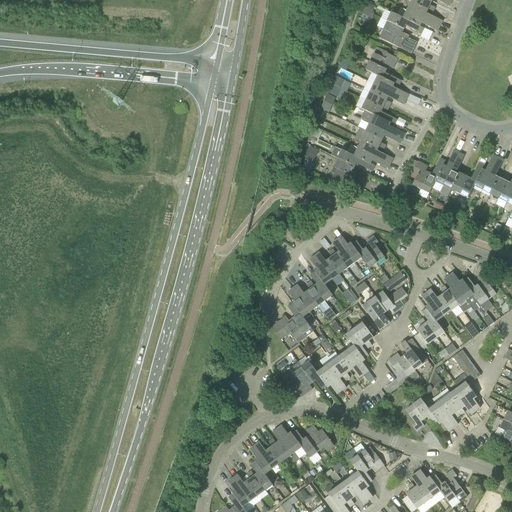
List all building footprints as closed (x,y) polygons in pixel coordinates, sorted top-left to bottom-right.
[(430,6),(432,2),(428,0),(412,0),(411,3),(428,11),(432,13),(435,8),(434,8),(430,6)] [(375,6),(364,2),(361,9),(360,11),(366,14),(367,12),(371,14),(375,6)] [(407,10),(440,26),(443,21),(431,16),(430,16),(426,14),(428,11),(411,3),(407,10)] [(438,32),(440,26),(407,10),(403,18),(420,27),(422,23),(426,25),(426,26),(438,32)] [(373,15),(371,14),(367,12),(366,14),(364,17),(371,20),(373,15)] [(424,29),(420,27),(403,18),(403,19),(392,14),(388,22),(404,29),(406,26),(410,28),(422,34),(424,29)] [(402,33),(404,29),(388,22),(380,39),(401,49),(407,35),(402,33)] [(393,69),(397,59),(377,49),(370,63),(386,70),(388,67),(393,69)] [(386,70),(370,63),(366,71),(378,77),(394,84),(398,86),(401,81),(389,75),(389,76),(384,74),(386,70)] [(332,85),(332,86),(341,90),(345,81),(336,77),(332,85)] [(378,77),(374,85),(406,100),(409,95),(397,89),(397,90),(392,88),(394,84),(378,77)] [(404,105),(406,100),(374,85),(370,93),(370,94),(386,101),(388,97),(392,99),(392,100),(404,105)] [(387,112),(389,106),(385,104),(386,101),(370,94),(370,93),(364,90),(360,98),(366,101),(382,109),(387,112)] [(362,110),(365,111),(364,112),(390,123),(394,125),(397,120),(385,114),(385,115),(380,113),(382,109),(366,101),(362,110)] [(329,114),(333,105),(329,104),(325,102),(321,111),(329,114)] [(364,112),(361,119),(370,124),(403,139),(405,134),(393,128),(393,129),(388,127),(390,123),(364,112)] [(366,132),(382,139),(384,136),(389,138),(388,139),(400,144),(403,139),(370,124),(366,132)] [(314,129),(312,135),(319,138),(322,132),(314,129)] [(381,144),(382,139),(366,132),(362,140),(378,148),(383,151),(386,145),(385,145),(385,146),(381,144)] [(358,148),(391,164),(393,159),(381,153),(381,154),(377,152),(378,148),(362,140),(358,148)] [(373,161),(377,163),(376,164),(388,169),(391,164),(358,148),(351,145),(347,153),(371,164),(373,161)] [(313,162),(319,151),(310,147),(304,157),(313,162)] [(338,159),(355,167),(357,163),(361,165),(360,166),(372,172),(375,166),(371,164),(347,153),(342,151),(338,159)] [(459,153),(454,151),(448,163),(449,163),(447,168),(443,166),(432,189),(440,193),(459,153)] [(459,168),(465,156),(459,153),(440,193),(448,197),(451,191),(460,174),(456,172),(458,167),(459,168)] [(481,191),(498,158),(493,155),(487,167),(488,168),(486,172),(482,170),(474,187),(481,191)] [(490,195),(498,178),(494,176),(497,172),(503,161),(498,158),(481,191),(490,195)] [(351,188),(353,183),(358,173),(353,171),(355,167),(338,159),(334,168),(332,173),(334,174),(331,181),(338,183),(338,184),(351,188)] [(433,175),(429,173),(421,190),(419,194),(427,198),(432,189),(443,166),(446,161),(440,159),(434,171),(435,171),(433,175)] [(305,160),(302,172),(308,174),(309,172),(311,172),(313,162),(305,160)] [(417,176),(412,185),(421,190),(429,173),(426,172),(428,167),(418,162),(412,174),(417,176)] [(474,187),(482,170),(484,166),(479,163),(473,175),(474,176),(472,180),(468,178),(467,178),(459,195),(468,199),(474,187)] [(464,176),(460,174),(451,191),(459,195),(467,178),(468,178),(470,173),(465,171),(466,171),(464,176)] [(502,180),(498,178),(490,195),(498,199),(507,183),(509,178),(504,175),(504,176),(502,180)] [(511,181),(511,184),(507,183),(498,199),(506,203),(511,191),(511,179),(511,180),(511,179),(511,181)] [(459,215),(463,208),(456,204),(452,211),(459,215)] [(464,209),(461,215),(466,218),(469,212),(464,209)] [(345,235),(351,243),(362,258),(361,258),(370,269),(377,263),(366,249),(363,251),(362,250),(362,251),(360,247),(361,247),(357,242),(349,232),(345,235)] [(377,263),(385,258),(375,244),(378,242),(374,236),(366,242),(369,246),(366,249),(377,263)] [(345,242),(342,237),(337,240),(354,263),(361,258),(362,258),(351,243),(347,246),(345,242)] [(347,269),(354,263),(337,240),(332,244),(336,248),(337,248),(338,249),(338,250),(339,252),(337,254),(336,254),(347,269)] [(329,260),(339,274),(347,269),(336,254),(337,254),(333,250),(329,253),(329,254),(329,253),(332,257),(331,257),(332,257),(329,260)] [(332,280),(339,274),(329,260),(325,262),(322,258),(323,258),(320,253),(315,256),(332,280)] [(325,285),(332,280),(315,256),(310,260),(314,265),(315,264),(317,267),(317,268),(314,271),(315,273),(325,285)] [(314,286),(325,301),(333,296),(325,285),(315,273),(311,276),(314,281),(315,280),(316,282),(317,284),(314,286)] [(401,273),(384,286),(389,293),(406,280),(401,273)] [(488,300),(496,295),(487,281),(490,279),(486,273),(478,279),(481,282),(480,282),(481,283),(478,286),(488,300)] [(464,282),(463,280),(460,282),(453,274),(448,277),(471,307),(478,302),(464,282)] [(451,289),(448,291),(458,306),(464,313),(471,307),(448,277),(444,280),(448,285),(450,286),(449,287),(451,289)] [(488,300),(478,286),(475,288),(469,279),(464,282),(478,302),(481,306),(488,300)] [(368,288),(365,283),(355,290),(359,295),(368,288)] [(311,312),(318,307),(307,292),(304,294),(297,285),(292,288),(311,312)] [(307,292),(318,307),(325,301),(314,286),(307,292)] [(440,297),(451,311),(458,306),(448,291),(445,287),(440,290),(441,290),(443,293),(443,294),(444,294),(440,297)] [(292,303),(293,305),(307,323),(313,318),(312,317),(313,316),(310,312),(311,312),(292,288),(288,292),(292,297),(293,297),(294,298),(295,301),(292,303)] [(402,288),(393,295),(388,299),(383,292),(376,298),(386,312),(390,310),(393,313),(392,314),(393,314),(402,307),(398,302),(407,295),(402,288)] [(426,293),(443,317),(451,311),(440,297),(438,299),(431,290),(426,293)] [(443,317),(426,293),(422,297),(425,302),(426,301),(427,303),(429,305),(425,308),(427,310),(436,322),(443,317)] [(356,302),(352,297),(347,300),(351,305),(356,302)] [(376,298),(368,303),(363,307),(380,330),(385,326),(385,327),(390,323),(386,318),(386,319),(383,316),(384,315),(383,315),(386,312),(376,298)] [(314,332),(311,328),(307,323),(293,305),(289,308),(292,313),(293,313),(294,314),(296,317),(293,319),(306,338),(314,332)] [(478,331),(481,329),(476,322),(487,314),(482,307),(468,317),(478,331)] [(330,320),(336,315),(330,308),(323,314),(330,320)] [(436,322),(427,310),(422,313),(426,318),(427,317),(428,319),(429,321),(426,324),(437,338),(444,333),(436,322)] [(494,323),(489,316),(483,320),(488,327),(494,323)] [(291,333),(299,343),(306,338),(293,319),(289,322),(286,317),(277,324),(271,328),(280,340),(291,333)] [(427,345),(437,338),(426,324),(423,319),(419,322),(419,323),(420,324),(422,327),(417,330),(419,334),(415,337),(423,348),(427,345)] [(341,329),(336,322),(330,326),(335,333),(341,329)] [(369,342),(374,338),(362,323),(354,330),(365,345),(364,345),(367,349),(372,346),(372,345),(371,346),(370,344),(370,343),(369,342)] [(472,340),(479,334),(471,323),(464,329),(466,332),(472,340)] [(361,347),(364,345),(365,345),(354,330),(346,336),(354,346),(364,359),(368,355),(365,351),(364,351),(362,349),(363,349),(361,347)] [(465,345),(472,340),(466,332),(459,337),(465,345)] [(406,343),(405,342),(400,345),(404,350),(405,350),(406,352),(407,354),(404,356),(415,371),(423,365),(428,361),(412,339),(406,343)] [(321,345),(326,352),(332,348),(327,341),(321,345)] [(457,350),(453,344),(445,349),(448,353),(450,356),(457,350)] [(347,351),(364,375),(369,372),(365,367),(364,367),(363,366),(363,365),(362,363),(365,361),(364,359),(354,346),(347,351)] [(466,356),(463,350),(453,357),(457,363),(466,356)] [(359,378),(364,375),(347,351),(339,357),(350,371),(353,369),(354,370),(357,373),(356,373),(359,378)] [(350,371),(339,357),(336,352),(329,358),(342,377),(346,381),(350,378),(347,374),(350,371)] [(402,370),(407,376),(415,371),(404,356),(401,358),(398,354),(389,361),(398,373),(402,370)] [(324,367),(342,391),(346,388),(340,379),(342,377),(329,358),(328,356),(320,362),(324,367)] [(466,356),(457,363),(460,368),(470,361),(466,356)] [(464,373),(474,366),(470,361),(460,368),(464,373)] [(286,368),(282,363),(276,367),(280,372),(286,368)] [(309,363),(302,368),(313,383),(316,380),(318,383),(318,382),(319,384),(318,385),(322,390),(326,386),(327,386),(317,373),(309,363)] [(468,378),(477,371),(474,366),(464,373),(468,378)] [(337,395),(342,391),(324,367),(317,373),(327,386),(326,386),(328,388),(331,385),(333,388),(334,389),(334,390),(337,395)] [(444,372),(440,367),(435,371),(439,376),(444,372)] [(292,385),(301,398),(313,389),(309,385),(313,383),(302,368),(294,374),(299,380),(292,385)] [(481,376),(477,371),(468,378),(471,383),(481,376)] [(435,372),(431,382),(435,388),(443,382),(435,372)] [(477,397),(466,383),(458,388),(476,412),(480,408),(477,404),(476,404),(473,400),(477,397)] [(430,385),(425,389),(428,394),(433,390),(430,385)] [(471,415),(476,412),(458,388),(451,394),(462,408),(465,406),(468,410),(467,410),(471,415)] [(462,408),(451,394),(444,399),(454,414),(457,418),(462,415),(461,415),(458,411),(462,408)] [(444,399),(436,405),(453,428),(458,425),(454,420),(451,417),(451,416),(454,414),(444,399)] [(414,405),(425,419),(428,417),(428,418),(431,421),(430,422),(434,426),(438,423),(429,410),(421,400),(414,405)] [(424,426),(421,422),(425,419),(414,405),(406,411),(407,412),(415,423),(412,426),(416,432),(424,426)] [(449,432),(453,428),(436,405),(429,410),(438,423),(439,425),(443,422),(446,426),(445,427),(449,432)] [(511,424),(504,420),(500,429),(504,431),(501,437),(511,442),(511,424)] [(292,435),(293,435),(291,433),(288,435),(287,435),(285,432),(285,431),(282,426),(276,430),(294,453),(301,448),(292,435)] [(319,433),(314,426),(306,431),(307,432),(309,435),(310,436),(306,439),(317,453),(324,448),(327,452),(334,446),(322,430),(319,433)] [(286,459),(294,453),(276,430),(272,433),(276,438),(277,437),(278,439),(279,442),(276,444),(275,445),(286,459)] [(309,458),(317,453),(306,439),(303,441),(302,440),(300,437),(301,436),(297,431),(293,435),(292,435),(301,448),(302,448),(309,458)] [(268,450),(279,464),(286,459),(275,445),(276,444),(273,439),(269,443),(271,444),(270,445),(272,447),(268,450)] [(279,464),(268,450),(266,452),(265,451),(262,448),(263,447),(260,443),(255,446),(272,470),(276,474),(283,469),(279,464)] [(272,470),(255,446),(250,449),(254,454),(255,454),(256,455),(256,456),(257,458),(254,460),(255,462),(265,475),(272,470)] [(375,473),(384,466),(375,454),(371,457),(366,451),(358,456),(369,471),(372,468),(372,469),(373,469),(375,472),(375,473)] [(397,459),(395,452),(388,454),(390,461),(397,459)] [(365,473),(369,471),(358,456),(350,462),(358,472),(358,473),(368,485),(372,482),(369,477),(368,477),(367,476),(367,475),(365,473)] [(255,462),(251,465),(254,470),(255,470),(256,471),(256,472),(258,474),(255,476),(254,476),(265,491),(273,485),(265,475),(255,462)] [(328,477),(334,473),(331,469),(325,474),(328,477)] [(445,476),(448,480),(445,483),(456,497),(460,503),(468,497),(454,478),(457,476),(453,470),(445,476)] [(421,471),(416,474),(433,497),(437,503),(444,497),(431,479),(430,477),(427,480),(424,476),(424,477),(423,476),(424,475),(421,471)] [(250,479),(247,482),(258,496),(260,500),(268,494),(265,491),(254,476),(255,476),(251,472),(247,475),(247,476),(248,475),(250,478),(250,479)] [(351,478),(368,501),(373,498),(369,493),(368,493),(367,492),(368,491),(366,489),(369,487),(368,485),(358,473),(351,478)] [(425,503),(433,497),(416,474),(411,477),(415,482),(416,482),(419,486),(415,488),(425,503)] [(241,480),(238,475),(233,478),(251,502),(258,496),(247,482),(244,484),(242,482),(241,480)] [(445,483),(442,485),(439,481),(439,482),(439,481),(436,476),(431,479),(444,497),(448,503),(456,497),(445,483)] [(233,494),(243,507),(247,511),(248,511),(255,507),(251,502),(233,478),(228,482),(232,487),(233,486),(235,489),(235,490),(232,493),(233,495),(233,494)] [(368,501),(351,478),(343,483),(354,498),(357,495),(358,496),(361,499),(360,500),(364,505),(368,501)] [(347,503),(350,508),(354,504),(352,503),(353,502),(351,500),(354,498),(343,483),(336,489),(347,503)] [(411,491),(406,495),(417,509),(425,503),(415,488),(412,484),(408,487),(409,489),(411,491)] [(291,495),(296,491),(292,486),(287,490),(291,495)] [(330,496),(325,500),(333,511),(349,511),(347,509),(346,510),(345,508),(344,506),(347,503),(336,489),(328,494),(330,496)] [(303,490),(296,495),(302,504),(309,498),(303,490)] [(233,494),(233,495),(229,498),(232,503),(233,502),(234,504),(236,506),(233,509),(235,511),(246,511),(243,507),(233,494)] [(471,511),(479,498),(473,495),(465,508),(471,511)] [(275,506),(272,502),(266,507),(268,511),(275,506)]
